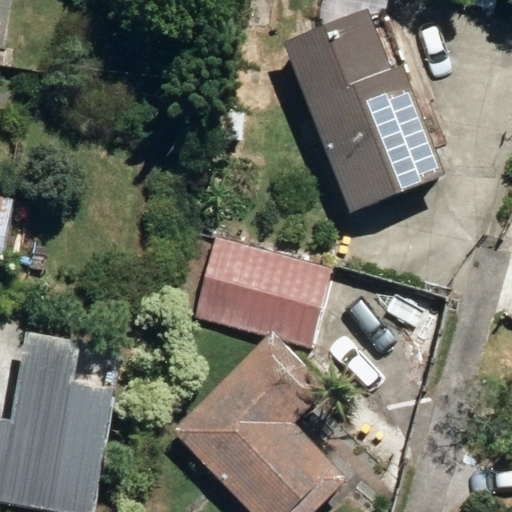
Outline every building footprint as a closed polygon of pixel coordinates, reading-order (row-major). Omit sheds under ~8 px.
[(273,44),(339,214),(426,180),(383,70),(372,74),(349,14),(273,44)] [(37,104),(74,112),(81,81),(44,73),(37,104)] [(192,315),(302,348),(325,273),(215,238),(192,315)] [(0,497),(80,511),(102,511),(133,349),(44,333),(27,427),(0,422),(0,497)] [(159,430),(236,511),(303,511),(333,484),(273,423),(306,392),(257,340),(159,430)]
